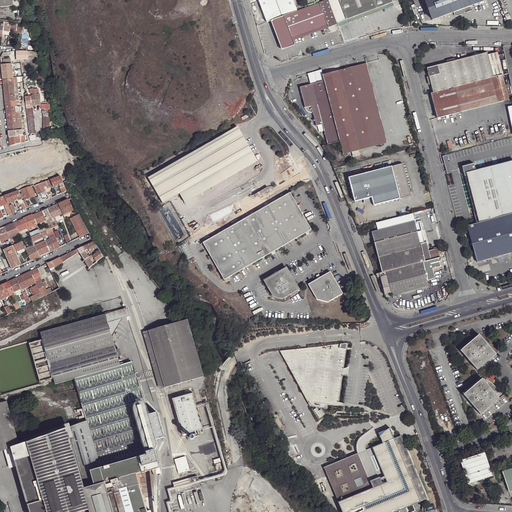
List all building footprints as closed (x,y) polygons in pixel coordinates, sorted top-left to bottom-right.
[(256,0),(265,22),(270,20),(296,11),(291,0),(256,0)] [(336,23),(326,0),(323,0),(317,3),(325,25),(325,27),(326,28),(332,27),(336,25),(336,23)] [(391,2),(390,0),(326,0),(336,23),(391,2)] [(454,13),(470,6),(486,0),(485,0),(424,0),(432,20),(454,13)] [(392,6),(391,2),(336,23),(336,25),(337,27),(392,6)] [(296,11),(270,20),(272,26),(280,50),(292,46),(291,41),(289,38),(321,27),(325,25),(317,3),(303,8),(296,11)] [(472,10),(470,6),(454,13),(455,17),(472,10)] [(23,37),(25,26),(18,24),(17,33),(21,34),(21,37),(23,37)] [(289,38),(291,41),(326,28),(325,27),(325,25),(321,27),(289,38)] [(34,38),(32,27),(25,26),(23,37),(22,44),(21,48),(23,48),(24,42),(26,42),(26,39),(29,40),(30,38),(34,38)] [(427,67),(434,92),(498,75),(492,53),(491,50),(427,67)] [(22,52),(17,51),(17,58),(20,58),(20,60),(29,60),(28,53),(22,52)] [(503,74),(504,74),(498,51),(492,53),(498,75),(503,74)] [(2,64),(3,79),(13,78),(12,64),(11,59),(3,59),(4,64),(2,64)] [(338,71),(340,78),(358,150),(380,145),(383,144),(373,104),(366,78),(367,78),(365,72),(369,71),(367,64),(338,71)] [(324,82),(340,141),(343,154),(358,150),(340,78),(338,71),(336,72),(323,75),(325,81),(324,82)] [(373,104),(383,144),(388,143),(379,110),(369,71),(365,72),(367,78),(366,78),(373,104)] [(498,75),(505,100),(510,99),(503,74),(498,75)] [(434,92),(431,93),(438,117),(492,104),(505,100),(498,75),(434,92)] [(37,84),(36,76),(30,76),(24,77),(24,82),(24,84),(28,84),(31,84),(37,84)] [(323,124),(328,144),(330,144),(340,141),(324,82),(322,82),(301,88),(306,108),(312,106),(317,126),(323,124)] [(237,128),(149,180),(163,206),(180,198),(185,205),(258,162),(237,128)] [(10,147),(23,143),(22,135),(19,135),(9,137),(10,147)] [(25,152),(0,157),(0,166),(6,165),(7,167),(27,162),(25,152)] [(474,163),(465,165),(479,221),(511,212),(511,160),(476,170),(474,163)] [(393,166),(392,167),(400,198),(411,195),(410,194),(402,164),(393,166)] [(400,198),(392,167),(349,177),(355,202),(372,197),(374,205),(400,198)] [(63,183),(63,182),(60,177),(51,180),(53,187),(60,184),(63,183)] [(53,187),(51,180),(42,183),(45,190),(53,187)] [(45,190),(42,183),(39,184),(34,186),(35,189),(36,192),(37,194),(39,193),(45,191),(45,190)] [(31,186),(21,190),(25,199),(35,196),(34,193),(36,192),(35,189),(32,189),(31,186)] [(6,195),(4,195),(7,203),(10,202),(18,199),(21,198),(18,190),(6,195)] [(290,192),(203,242),(224,279),(311,229),(290,192)] [(73,209),(69,199),(58,203),(62,213),(63,214),(73,209)] [(62,213),(58,203),(49,207),(53,217),(62,213)] [(50,222),(54,220),(53,217),(49,207),(45,209),(49,221),(50,222)] [(37,224),(46,220),(42,210),(32,214),(37,224)] [(474,222),(467,225),(478,262),(511,252),(511,212),(479,221),(474,222)] [(27,227),(37,224),(32,214),(23,218),(27,227)] [(83,222),(81,217),(73,221),(72,222),(74,226),(83,222)] [(26,228),(27,227),(23,218),(14,222),(18,231),(20,230),(26,228)] [(372,232),(375,242),(418,231),(415,221),(372,232)] [(14,222),(5,226),(9,238),(18,234),(19,234),(18,231),(14,222)] [(76,231),(86,227),(83,222),(74,226),(76,231)] [(5,226),(0,228),(5,240),(9,238),(5,226)] [(77,237),(88,233),(89,232),(86,227),(76,231),(77,237)] [(29,232),(31,237),(40,233),(40,232),(39,230),(38,228),(29,232)] [(375,242),(383,272),(386,271),(423,262),(426,261),(421,244),(418,231),(375,242)] [(40,233),(31,237),(33,241),(41,238),(41,237),(40,233)] [(49,238),(54,249),(59,247),(54,235),(49,237),(49,238)] [(44,241),(49,251),(54,249),(49,238),(46,240),(44,241)] [(12,245),(15,252),(24,248),(22,241),(12,245)] [(35,247),(39,256),(49,251),(44,241),(35,245),(35,247)] [(96,246),(93,242),(81,248),(84,251),(88,249),(89,250),(96,246)] [(421,244),(426,261),(432,259),(429,251),(427,242),(421,244)] [(11,268),(11,269),(20,264),(15,252),(12,245),(8,247),(7,248),(5,249),(3,250),(5,254),(7,260),(11,268)] [(26,250),(29,260),(39,256),(35,247),(33,247),(26,250)] [(84,251),(81,248),(76,249),(79,253),(85,262),(89,267),(93,264),(84,251)] [(76,249),(60,257),(63,263),(79,253),(76,249)] [(432,259),(441,257),(439,249),(429,251),(432,259)] [(92,256),(96,262),(103,256),(99,251),(92,256)] [(60,257),(51,261),(54,267),(55,268),(57,267),(63,263),(60,257)] [(444,268),(441,257),(432,259),(426,261),(423,262),(428,280),(436,278),(434,270),(444,268)] [(75,267),(80,275),(90,269),(89,267),(85,262),(75,267)] [(430,287),(428,280),(423,262),(386,271),(392,292),(393,296),(430,287)] [(52,274),(59,288),(65,286),(60,277),(61,276),(57,267),(55,268),(50,270),(52,274)] [(60,277),(65,286),(80,275),(75,267),(61,276),(60,277)] [(279,271),(264,280),(268,287),(269,287),(274,296),(283,298),(300,288),(295,281),(295,282),(286,267),(279,271)] [(37,268),(30,272),(33,280),(40,276),(41,276),(37,268)] [(330,271),(320,277),(317,279),(308,284),(308,285),(317,300),(328,303),(343,294),(330,271)] [(376,274),(377,278),(379,277),(383,293),(384,294),(392,292),(386,271),(383,272),(376,274)] [(30,272),(15,278),(20,289),(21,290),(35,283),(33,280),(30,272)] [(50,288),(52,292),(59,288),(52,274),(47,277),(52,287),(50,288)] [(40,276),(33,280),(35,283),(36,285),(38,289),(44,286),(40,276)] [(15,278),(8,282),(13,292),(14,291),(20,289),(15,278)] [(8,282),(4,284),(9,295),(12,293),(13,293),(13,292),(8,282)] [(0,285),(0,299),(9,295),(4,284),(0,285)] [(38,289),(36,285),(32,287),(36,296),(33,297),(35,300),(42,297),(38,289)] [(46,289),(44,286),(38,289),(42,297),(52,292),(50,288),(46,289)] [(108,328),(111,336),(121,318),(128,316),(125,308),(105,314),(107,322),(108,328)] [(74,378),(119,366),(118,361),(117,358),(115,350),(113,344),(111,337),(111,336),(108,328),(107,322),(105,314),(89,319),(87,319),(48,330),(41,332),(42,339),(53,378),(55,383),(74,378)] [(187,320),(185,321),(149,331),(165,388),(171,386),(203,378),(187,320)] [(165,388),(149,331),(147,331),(142,333),(159,389),(162,389),(165,388)] [(462,350),(479,369),(498,353),(481,333),(462,350)] [(40,381),(53,378),(42,339),(29,343),(40,381)] [(346,345),(280,351),(308,403),(339,407),(346,345)] [(149,470),(152,469),(158,467),(153,450),(154,450),(156,448),(157,446),(156,444),(155,439),(163,437),(156,411),(148,414),(145,405),(144,403),(142,402),(139,401),(137,402),(135,395),(140,394),(131,363),(124,364),(119,366),(131,404),(149,470)] [(86,420),(131,404),(119,366),(74,378),(86,420)] [(483,377),(464,392),(481,413),(500,397),(499,392),(499,390),(497,386),(496,384),(493,381),(489,384),(483,377)] [(192,394),(172,399),(182,436),(202,430),(192,394)] [(0,450),(11,447),(19,444),(7,401),(0,403),(0,450)] [(27,504),(42,500),(104,482),(100,468),(141,456),(146,471),(149,470),(131,404),(86,420),(19,444),(11,447),(23,491),(27,504)] [(319,412),(317,409),(314,411),(320,419),(326,415),(322,410),(319,412)] [(365,448),(366,450),(391,439),(388,428),(379,433),(366,444),(365,446),(365,448)] [(323,467),(341,511),(394,511),(412,505),(415,504),(426,499),(415,472),(412,464),(400,436),(391,439),(366,450),(323,467)] [(461,462),(469,485),(493,477),(485,454),(461,462)] [(100,468),(104,482),(105,482),(136,473),(136,474),(146,471),(141,456),(100,468)] [(190,470),(186,456),(175,459),(179,473),(190,470)] [(509,492),(511,490),(511,468),(503,472),(509,492)] [(158,489),(152,469),(149,470),(146,471),(136,474),(143,498),(152,495),(157,494),(155,489),(158,489)] [(144,502),(143,498),(136,474),(136,473),(105,482),(113,511),(146,511),(147,511),(146,509),(144,502)] [(189,479),(191,486),(200,483),(197,476),(189,479)] [(175,493),(192,488),(191,486),(189,479),(173,483),(175,493)] [(45,511),(113,511),(105,482),(104,482),(42,500),(45,511)] [(21,508),(28,506),(27,504),(23,491),(16,493),(21,508)] [(156,511),(152,495),(143,498),(144,502),(148,500),(150,508),(146,509),(147,511),(150,510),(150,511),(156,511)] [(28,506),(29,511),(45,511),(42,500),(27,504),(28,506)]
